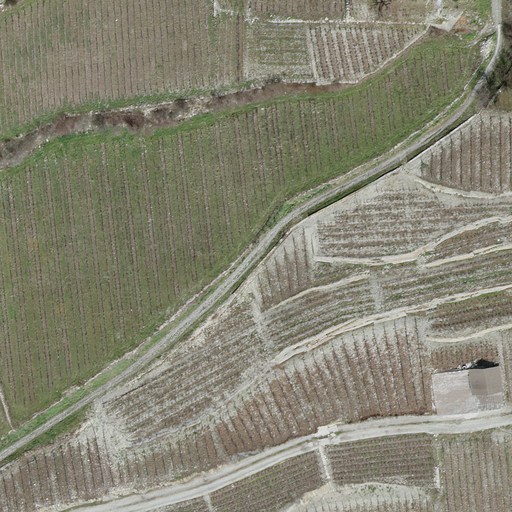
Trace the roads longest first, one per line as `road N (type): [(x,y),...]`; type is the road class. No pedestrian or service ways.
road 1 (track): [(0,456),(177,334),(300,209),(403,154),(456,114),(497,50),(496,0)]
road 2 (track): [(511,413),(308,441),(127,511)]
